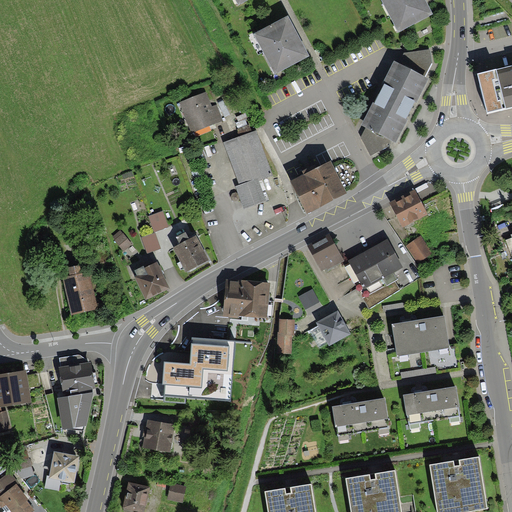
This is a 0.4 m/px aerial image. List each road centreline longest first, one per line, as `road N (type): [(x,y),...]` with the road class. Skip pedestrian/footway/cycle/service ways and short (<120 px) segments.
road 1 (secondary): [(437,157),(176,302),(133,347)]
road 2 (residential): [(462,173),(511,503)]
road 3 (secondary): [(133,347),(93,511)]
road 4 (residential): [(0,356),(97,342),(133,347)]
road 5 (tertiary): [(456,126),(459,0)]
